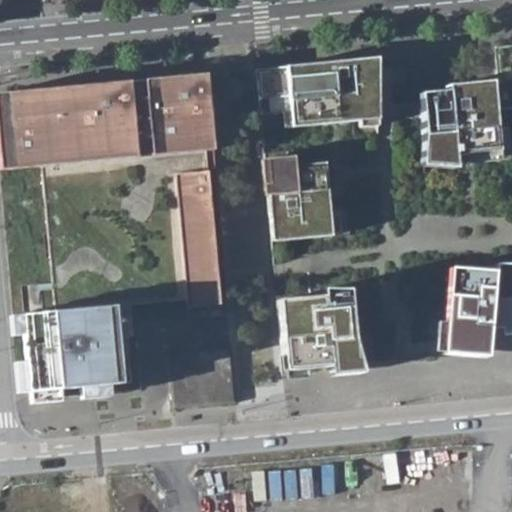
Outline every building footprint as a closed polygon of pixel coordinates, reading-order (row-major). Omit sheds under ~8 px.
[(511,45),(493,47),(496,82),(511,80),(511,45)] [(376,59),(362,60),(363,69),(376,67),(376,59)] [(256,69),(260,115),(290,112),(291,127),(381,120),(378,92),(376,67),(363,69),(362,60),(256,69)] [(0,170),(40,167),(212,151),(205,74),(0,93),(0,170)] [(489,82),(444,86),(445,99),(418,102),(421,136),(423,161),(453,159),(453,156),(473,154),(496,152),(493,129),(489,82)] [(290,112),(260,115),(261,130),(291,127),(290,112)] [(496,152),(473,154),(474,163),(505,160),(503,128),(493,129),(496,152)] [(423,161),(421,136),(418,166),(453,169),(453,159),(423,161)] [(214,169),(212,151),(40,167),(54,312),(112,306),(125,305),(185,299),(174,172),(214,169)] [(292,157),(263,160),(271,242),(331,237),(330,234),(328,212),(324,163),(294,166),(292,157)] [(214,169),(174,172),(185,299),(186,307),(226,303),(214,169)] [(492,272),(446,268),(442,322),(441,341),(440,354),(484,358),(485,345),(486,337),(499,335),(511,334),(511,265),(491,264),(492,272)] [(311,297),(276,300),(283,371),(327,367),(358,364),(372,363),(369,337),(352,339),(347,289),(319,289),(320,296),(311,297)] [(125,305),(112,306),(116,338),(128,337),(125,305)] [(54,312),(20,315),(27,393),(106,385),(120,384),(116,338),(112,306),(54,312)] [(499,335),(486,337),(485,345),(499,343),(499,335)] [(223,360),(167,366),(171,417),(227,412),(223,360)] [(358,364),(327,367),(327,376),(359,373),(358,364)]
